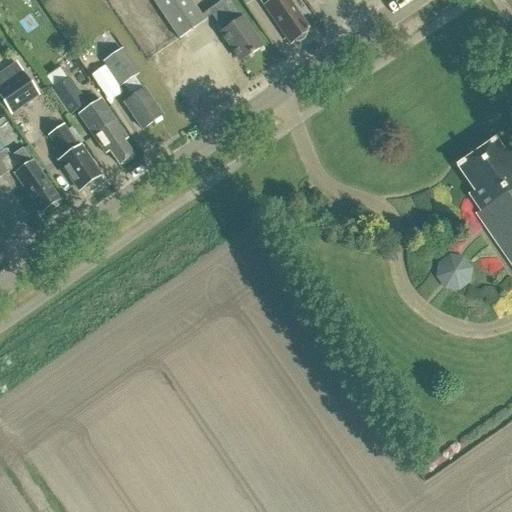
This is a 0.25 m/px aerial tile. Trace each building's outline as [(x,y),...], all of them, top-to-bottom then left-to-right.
[(221,34),(240,62),(262,47),(242,19),(241,19),(228,0),(224,0),(200,17),(188,0),(151,0),(178,40),(212,17),(223,33),(221,34)] [(294,41),(296,44),(301,42),(306,36),(304,34),(308,32),(299,18),(300,18),(291,4),(290,6),(285,0),(264,0),(268,4),(264,6),(266,9),(266,12),(268,16),(271,16),(290,44),(294,41)] [(101,63),(118,88),(138,74),(120,49),(101,63)] [(40,99),(15,64),(0,75),(0,101),(12,119),(40,99)] [(52,91),(70,117),(87,106),(69,79),(52,91)] [(124,105),(142,132),(162,118),(144,91),(142,92),(133,79),(122,86),(131,100),(124,105)] [(110,153),(119,168),(121,167),(124,167),(131,162),(132,159),(133,158),(124,144),(128,141),(115,122),(114,123),(100,103),(101,102),(100,101),(87,110),(86,116),(99,133),(93,138),(106,156),(110,153)] [(57,162),(78,192),(88,186),(89,188),(99,182),(97,179),(100,177),(78,147),(77,148),(63,127),(48,137),(62,159),(57,162)] [(481,213),(477,216),(511,265),(511,146),(503,153),(495,141),(457,167),(475,193),(470,196),(481,213)] [(44,211),(47,215),(57,208),(54,204),(58,202),(48,189),(51,187),(40,173),(39,174),(32,164),(31,165),(21,151),(10,159),(5,152),(0,154),(0,178),(15,168),(19,173),(15,176),(41,213),(44,211)]
